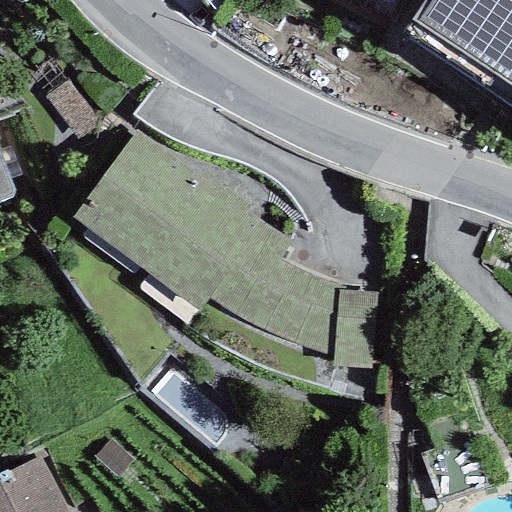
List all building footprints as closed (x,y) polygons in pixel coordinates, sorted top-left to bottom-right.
[(511,0),(425,0),(412,19),(511,87),(511,0)] [(249,208),(133,132),(71,218),(197,314),(209,299),(222,306),(243,318),(262,329),(282,341),(312,352),(333,357),(337,290),(330,289),(308,281),(291,269),(279,263),(290,244),(242,214),(249,208)] [(0,203),(15,198),(0,161),(0,203)] [(378,293),(337,290),(333,357),(332,368),(372,370),(378,293)] [(131,457),(109,439),(94,456),(116,475),(131,457)] [(68,511),(42,457),(0,476),(0,511),(68,511)]
